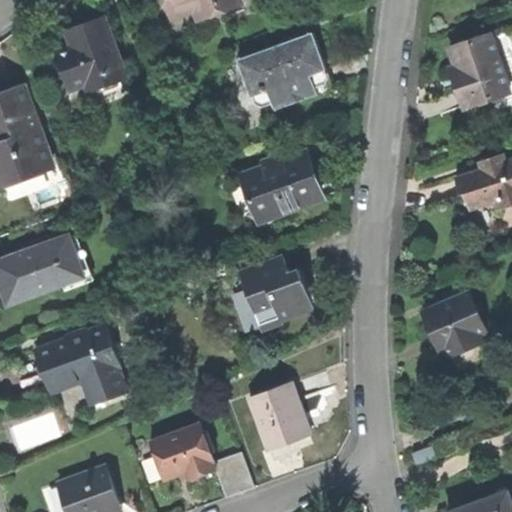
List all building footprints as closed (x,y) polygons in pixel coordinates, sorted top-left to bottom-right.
[(200,20),(243,5),(240,0),(166,0),(173,19),(197,11),(200,20)] [(73,90),(88,84),(90,90),(128,76),(108,19),(84,28),(69,33),(74,46),(69,48),(75,64),(64,68),(73,90)] [(269,91),(275,108),(334,88),(322,55),(314,31),(238,58),(252,97),(269,91)] [(465,108),(511,94),(492,35),(451,48),(457,67),(453,69),(459,86),(465,108)] [(24,85),(0,93),(0,184),(53,165),(24,85)] [(243,174),(260,222),(321,199),(312,173),(304,151),(243,174)] [(468,194),(474,210),(499,200),(502,210),(511,205),(511,157),(506,160),(503,152),(486,159),(489,167),(458,179),(462,189),(464,195),(468,194)] [(55,238),(25,249),(26,251),(0,260),(0,272),(3,283),(10,303),(86,274),(78,253),(75,254),(68,237),(71,236),(71,234),(56,239),(55,238)] [(263,327),(264,330),(316,311),(311,295),(305,280),(308,278),(305,269),(291,274),(285,256),(244,271),(247,281),(228,288),(245,335),(263,327)] [(450,356),(487,340),(483,333),(488,331),(472,292),(426,313),(436,335),(443,351),(447,349),(450,356)] [(109,324),(39,349),(47,372),(55,394),(94,379),(102,404),(130,393),(122,369),(125,368),(109,324)] [(310,419),(319,416),(306,377),(296,380),(310,419)] [(272,450),(309,437),(303,420),(308,418),(302,401),(295,381),(253,396),(272,450)] [(68,435),(59,408),(13,425),(23,452),(68,435)] [(314,434),(308,418),(303,420),(309,437),(314,434)] [(230,497),(257,487),(244,449),(217,459),(203,421),(152,440),(167,479),(188,471),(191,479),(203,474),(219,468),(230,497)] [(417,451),(422,465),(441,458),(437,445),(417,451)] [(112,464),(61,483),(72,511),(116,511),(123,509),(126,511),(135,511),(127,503),(112,464)] [(511,511),(511,495),(510,491),(452,511),(511,511)]
